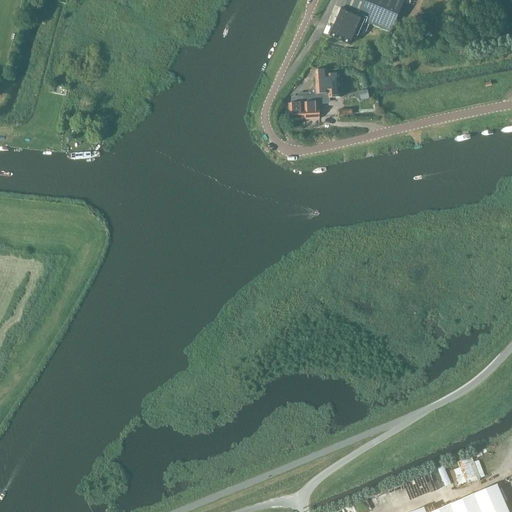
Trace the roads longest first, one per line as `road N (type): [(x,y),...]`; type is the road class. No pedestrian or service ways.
road 1 (unclassified): [(511,103),(307,150),(281,149),(265,110),(315,0)]
road 2 (unclassified): [(180,511),(438,406),(481,379),(511,346)]
road 3 (track): [(0,126),(19,128),(36,113),(63,0)]
